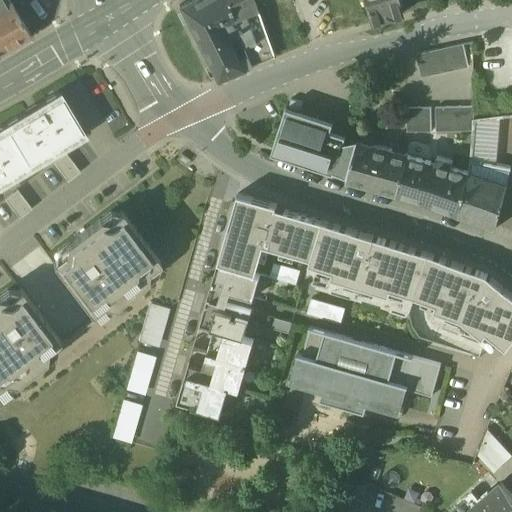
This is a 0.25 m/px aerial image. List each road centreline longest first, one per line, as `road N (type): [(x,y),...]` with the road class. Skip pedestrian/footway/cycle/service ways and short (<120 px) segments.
road 1 (residential): [(175,117),(239,81),(308,56),(393,31),(511,12)]
road 2 (residential): [(511,274),(455,243),(324,200),(230,154)]
road 3 (residential): [(143,443),(230,154)]
road 4 (residential): [(0,249),(142,142)]
road 5 (secondary): [(107,19),(0,84)]
